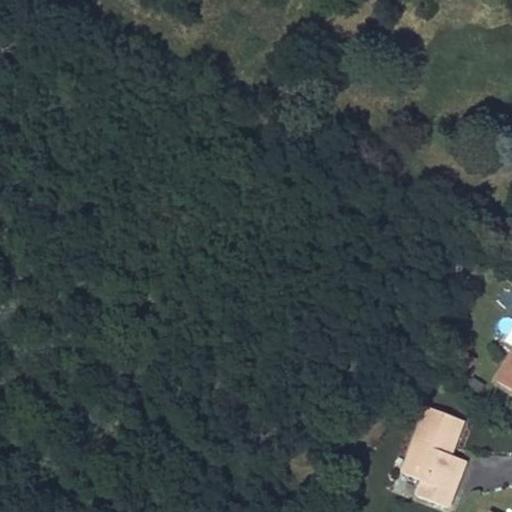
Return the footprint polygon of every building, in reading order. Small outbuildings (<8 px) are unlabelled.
[(455,348),(447,361),(467,373),(475,361),(455,348)] [(511,355),(496,382),(511,391),(511,355)] [(467,373),(447,361),(439,374),(459,386),(467,373)] [(449,447),(453,448),(463,421),(428,408),(403,474),(423,482),(417,497),(447,508),(459,475),(446,470),(451,456),(450,456),(446,454),(449,447)] [(465,461),(451,456),(446,470),(459,475),(465,461)] [(349,511),(355,503),(344,496),(333,511),(349,511)]
